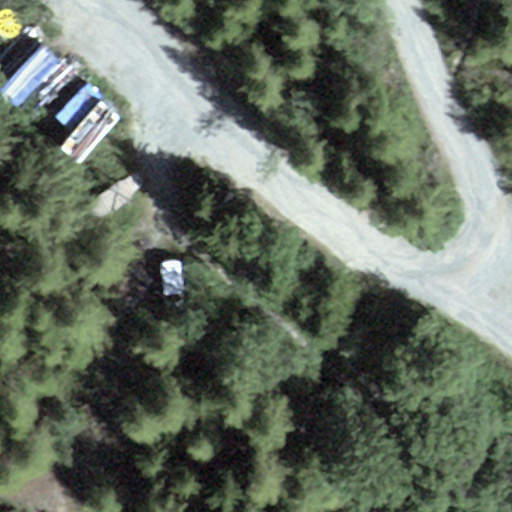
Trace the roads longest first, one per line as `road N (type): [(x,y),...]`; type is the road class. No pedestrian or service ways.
road 1 (track): [(146,59),(151,153),(192,249),(321,382),(408,511)]
road 2 (track): [(77,0),(319,215),(470,292)]
road 3 (track): [(397,0),(481,206),(470,292)]
